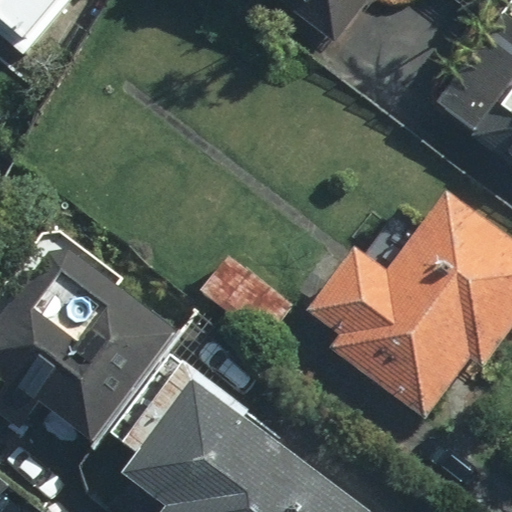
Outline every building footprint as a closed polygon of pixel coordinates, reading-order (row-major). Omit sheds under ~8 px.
[(10,0),(0,12),(0,19),(29,46),(69,0),(10,0)] [(299,0),(356,38),(382,0),(299,0)] [(511,17),(449,108),(511,151),(511,17)] [(401,265),(372,243),(329,299),(360,322),(347,340),(438,409),(480,354),(491,362),(511,334),(511,223),(461,186),(401,265)] [(36,426),(58,398),(109,439),(196,331),(83,240),(0,342),(0,351),(28,374),(6,402),(36,426)] [(242,253),(207,297),(273,348),(308,304),(242,253)] [(385,511),(214,374),(139,466),(184,502),(175,511),(385,511)]
